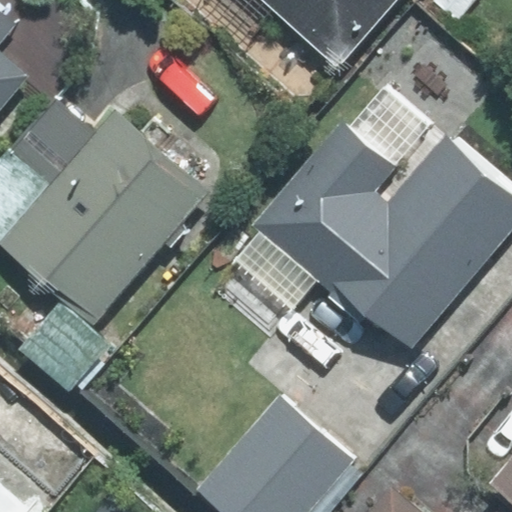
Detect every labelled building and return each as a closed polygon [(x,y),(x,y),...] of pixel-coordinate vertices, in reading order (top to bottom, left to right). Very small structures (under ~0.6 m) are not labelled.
[(0,0),(0,122),(44,76),(8,42),(27,22),(3,0),(0,0)] [(211,0),(259,43),(290,7),(351,62),(407,0),(211,0)] [(444,117),(394,73),(267,216),(273,222),(246,253),(299,300),(327,268),(417,349),(511,242),(511,168),(461,123),(402,188),(390,177),(444,117)] [(104,125),(71,94),(0,171),(0,227),(94,314),(220,176),(132,95),(104,125)] [(511,341),(481,379),(511,405),(511,433),(493,456),(511,472),(511,341)] [(327,511),(375,460),(293,383),(207,476),(245,511),(327,511)] [(492,511),(474,493),(462,505),(423,466),(377,511),(492,511)] [(0,511),(32,511),(35,509),(0,478),(0,511)]
